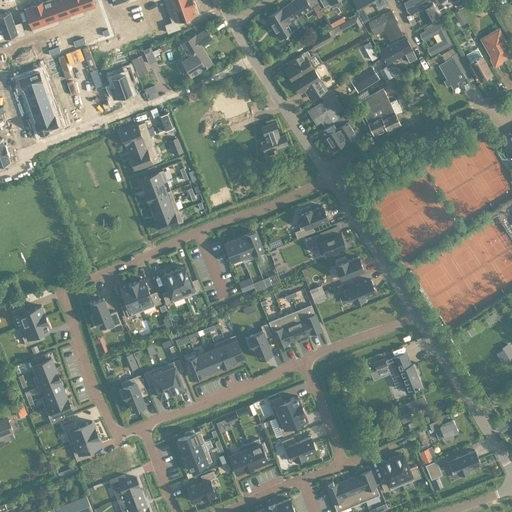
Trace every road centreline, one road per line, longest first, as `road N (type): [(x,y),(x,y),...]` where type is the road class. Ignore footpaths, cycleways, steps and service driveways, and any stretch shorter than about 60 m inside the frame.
road 1 (residential): [(140,425),(115,434),(61,290),(329,177)]
road 2 (residential): [(22,152),(252,60)]
road 3 (unclassified): [(415,316),(511,474)]
road 4 (residential): [(301,359),(140,425)]
road 5 (residential): [(324,170),(480,100)]
road 6 (unclassified): [(329,177),(415,316)]
road 7 (residential): [(220,511),(343,464)]
road 8 (unclassified): [(252,60),(324,170)]
road 9 (residential): [(415,316),(301,359)]
